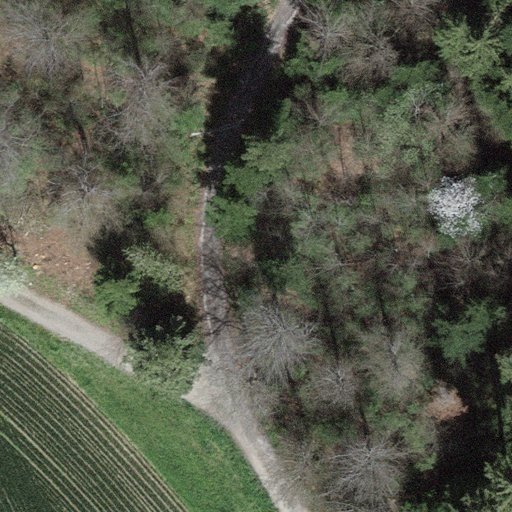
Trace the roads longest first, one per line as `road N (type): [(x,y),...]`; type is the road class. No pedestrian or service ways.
road 1 (track): [(198,437),(289,0)]
road 2 (track): [(0,322),(198,437),(243,511)]
